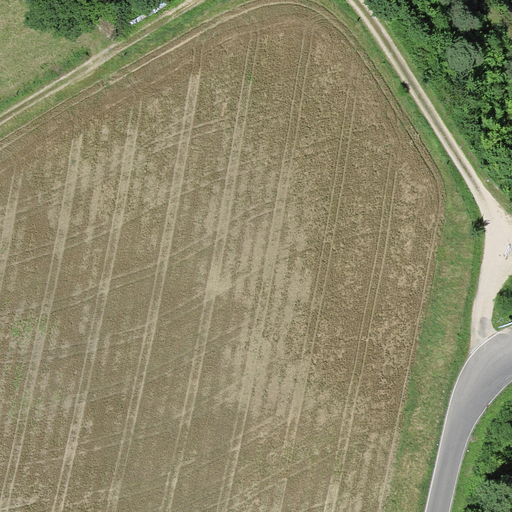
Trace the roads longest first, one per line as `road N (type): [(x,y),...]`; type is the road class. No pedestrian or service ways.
road 1 (track): [(491,365),(481,306),(502,244),(493,212),(344,0)]
road 2 (track): [(200,0),(0,156)]
road 3 (motorway): [(436,511),(453,434),(473,391),(511,352)]
